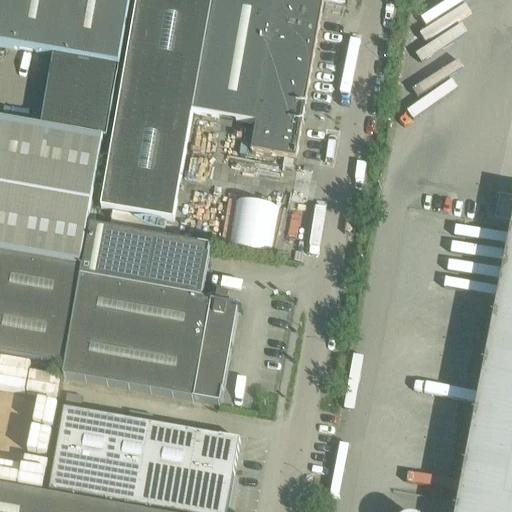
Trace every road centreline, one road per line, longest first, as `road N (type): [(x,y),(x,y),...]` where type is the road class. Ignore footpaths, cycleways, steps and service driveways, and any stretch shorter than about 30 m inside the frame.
road 1 (unknown): [(511,27),(403,192),(380,290),(361,511)]
road 2 (unclassified): [(288,511),(379,0)]
